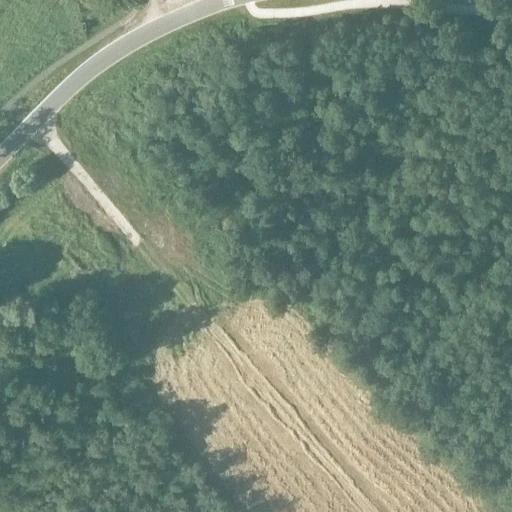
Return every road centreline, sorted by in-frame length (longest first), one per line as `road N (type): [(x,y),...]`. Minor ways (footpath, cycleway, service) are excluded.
road 1 (track): [(135,246),(194,321),(305,429),(369,511)]
road 2 (tertiary): [(0,153),(105,55),(224,0)]
